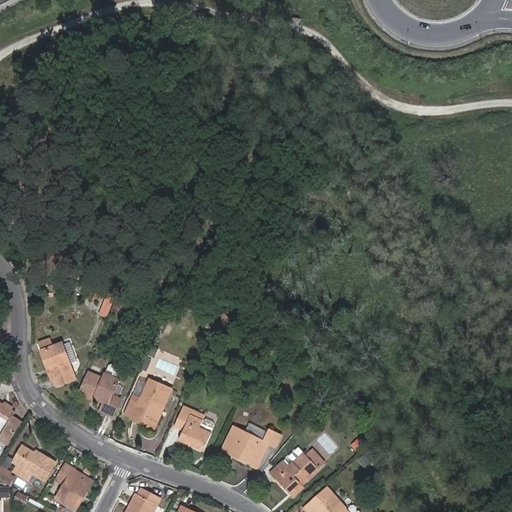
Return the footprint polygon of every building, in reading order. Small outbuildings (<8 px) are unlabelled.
[(86,298),(99,301),(101,293),(88,290),(86,298)] [(97,315),(106,317),(112,295),(103,293),(97,315)] [(129,316),(134,303),(115,296),(110,309),(129,316)] [(43,352),(55,348),(53,341),(41,345),(43,352)] [(53,370),(59,387),(76,381),(63,346),(55,348),(43,352),(50,371),(53,370)] [(89,373),(80,395),(94,401),(101,397),(104,403),(101,411),(113,416),(126,385),(119,382),(120,380),(123,371),(122,368),(114,365),(111,366),(107,374),(106,374),(104,379),(89,373)] [(167,406),(174,390),(152,380),(145,396),(138,393),(127,415),(135,419),(137,413),(155,421),(162,404),(167,406)] [(182,422),(187,425),(191,414),(204,420),(206,421),(211,410),(191,401),(182,422)] [(0,433),(0,434),(0,440),(7,445),(22,422),(12,416),(15,412),(0,402),(0,433)] [(157,428),(167,406),(162,404),(155,421),(137,413),(135,419),(157,428)] [(180,440),(194,447),(204,451),(212,433),(200,428),(204,420),(191,414),(187,425),(185,428),(180,440)] [(222,451),(231,455),(234,451),(251,459),(249,464),(258,469),(270,444),(276,447),(282,435),(269,429),(263,440),(234,426),(222,451)] [(13,462),(18,465),(28,449),(23,445),(13,462)] [(28,449),(18,465),(13,472),(29,482),(33,474),(45,481),(56,462),(41,453),(40,456),(28,449)] [(234,451),(231,455),(249,464),(251,459),(234,451)] [(300,483),(303,486),(326,465),(313,451),(308,456),(306,455),(291,468),(285,462),(271,475),(276,481),(277,480),(289,493),(300,483)] [(74,474),(76,470),(67,464),(58,481),(65,485),(56,499),(77,511),(82,504),(79,502),(89,483),(74,474)] [(10,471),(0,465),(0,479),(9,484),(13,477),(8,474),(10,471)] [(95,481),(76,470),(74,474),(89,483),(79,502),(82,504),(95,481)] [(305,489),(303,486),(300,483),(289,493),(294,499),(305,489)] [(314,511),(315,511),(348,511),(328,488),(304,508),(307,511),(314,511)] [(132,510),(130,508),(127,511),(153,511),(160,499),(142,490),(138,498),(132,510)] [(11,501),(23,506),(27,495),(15,491),(11,501)] [(135,496),(130,508),(132,510),(138,498),(135,496)]
